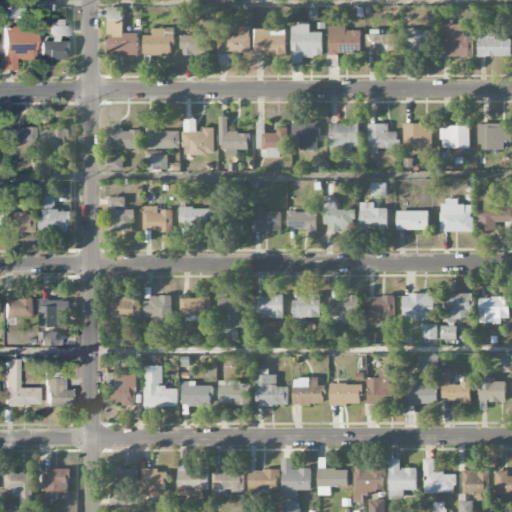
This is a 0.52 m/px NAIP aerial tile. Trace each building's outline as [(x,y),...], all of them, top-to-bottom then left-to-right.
[(138,55),(138,34),(123,33),(123,8),(108,8),(107,55),(138,55)] [(292,63),(302,63),(302,57),(323,57),(322,32),(310,33),(310,24),(291,25),(292,63)] [(464,24),(441,25),(442,58),(473,57),(473,37),(464,37),(464,24)] [(3,26),(2,69),(17,70),(17,59),(34,60),(35,27),(3,26)] [(67,26),(49,26),(50,41),(39,41),(40,59),(70,59),(70,38),(67,38),(67,26)] [(329,26),(328,54),(361,54),(361,31),(346,31),(346,26),(329,26)] [(144,35),(143,55),(174,55),(174,29),(153,29),(153,36),(144,35)] [(255,55),(286,55),(286,29),(255,29),(255,55)] [(431,30),(405,29),(405,43),(411,44),(411,53),(430,53),(431,30)] [(366,53),(399,52),(398,34),(379,35),(379,32),(366,32),(366,53)] [(510,38),(497,39),(496,33),(478,34),(478,58),(511,57),(510,38)] [(182,56),(211,55),(210,35),(181,36),(182,56)] [(250,133),(228,133),(228,116),(221,116),(221,158),(237,157),(237,150),(250,150),(250,133)] [(191,155),(214,155),(215,130),(197,129),(197,120),(184,120),(184,156),(191,157),(191,155)] [(267,158),(280,157),(280,153),(287,152),(287,128),(277,128),(277,133),(265,134),(265,122),(257,122),(257,149),(267,149),(267,158)] [(329,124),(330,151),(359,150),(359,123),(329,124)] [(40,129),(40,148),(67,149),(68,124),(55,124),(55,129),(40,129)] [(292,124),(291,138),(300,138),(300,150),(318,150),(319,125),(292,124)] [(368,125),(368,154),(378,154),(378,149),(398,148),(398,132),(389,132),(388,124),(368,125)] [(505,150),(505,143),(511,143),(511,134),(507,134),(507,125),(478,124),(478,150),(505,150)] [(403,125),(403,150),(431,151),(432,125),(403,125)] [(469,127),(440,126),(440,149),(469,149),(469,127)] [(33,128),(3,128),(4,146),(33,145),(33,128)] [(180,131),(155,132),(155,128),(146,128),(146,149),(180,149),(180,131)] [(140,130),(108,129),(107,149),(139,150),(140,130)] [(168,170),(167,155),(146,155),(146,170),(168,170)] [(123,170),(122,157),(107,158),(108,171),(123,170)] [(371,196),(387,196),(387,183),(372,183),(371,196)] [(71,211),(55,211),(56,196),(41,195),(41,230),(71,230),(71,211)] [(125,197),(108,198),(109,230),(134,230),(133,210),(125,210),(125,197)] [(478,231),(495,231),(495,223),(511,223),(511,198),(504,198),(504,210),(478,211),(478,231)] [(441,232),(472,232),(473,205),(458,205),(458,199),(442,199),(441,232)] [(387,229),(388,209),(374,208),(374,203),(360,203),(360,229),(387,229)] [(160,207),(144,206),(143,231),(174,231),(174,210),(159,210),(160,207)] [(211,208),(180,208),(180,224),(186,224),(186,231),(211,231),(211,208)] [(329,231),(356,231),(355,208),(324,208),(324,225),(329,225),(329,231)] [(288,230),(316,230),(317,209),(288,209),(288,230)] [(397,211),(397,230),(429,231),(429,212),(397,211)] [(281,212),(253,212),(253,232),(282,231),(281,212)] [(3,233),(37,233),(37,213),(4,213),(3,233)] [(218,286),(217,327),(244,328),(245,297),(227,297),(227,286),(218,286)] [(440,340),(456,340),(456,319),(473,319),(473,294),(448,293),(448,302),(443,302),(443,324),(441,324),(440,340)] [(404,320),(436,320),(437,294),(404,294),(404,320)] [(283,296),(255,296),(255,315),(273,314),(273,319),(284,319),(283,296)] [(349,322),(349,318),(358,318),(359,297),(330,296),(330,322),(349,322)] [(367,297),(368,325),(387,324),(387,318),(395,318),(394,296),(367,297)] [(173,297),(144,297),(144,318),(157,318),(157,327),(173,327),(173,297)] [(321,318),(320,297),(292,297),(293,324),(306,324),(306,318),(321,318)] [(509,318),(509,298),(479,297),(479,323),(501,324),(501,318),(509,318)] [(140,320),(140,298),(109,298),(109,325),(120,325),(120,319),(140,320)] [(181,298),(181,320),(194,320),(193,319),(210,318),(210,298),(181,298)] [(35,300),(4,300),(4,318),(35,318),(35,300)] [(69,300),(40,300),(41,328),(69,328),(69,300)] [(437,324),(424,325),(424,340),(437,340),(437,324)] [(58,345),(58,333),(41,333),(41,346),(58,345)] [(439,356),(418,356),(418,372),(439,372),(439,356)] [(511,357),(501,357),(502,373),(511,373),(511,357)] [(37,388),(18,388),(18,359),(4,359),(5,406),(37,405),(37,388)] [(178,406),(177,387),(162,387),(162,366),(144,366),(145,414),(153,414),(153,407),(178,406)] [(277,375),(269,375),(269,370),(255,370),(256,406),(289,405),(289,387),(277,387),(277,375)] [(379,378),(368,378),(367,405),(400,405),(401,384),(391,384),(391,371),(380,370),(379,378)] [(136,371),(104,372),(104,385),(111,385),(111,401),(121,401),(121,406),(137,406),(136,371)] [(70,390),(60,390),(60,373),(45,373),(44,407),(69,407),(70,390)] [(442,401),(470,402),(471,384),(450,383),(450,373),(442,373),(442,401)] [(406,404),(437,405),(438,387),(428,387),(428,375),(406,375),(406,404)] [(318,378),(293,378),(294,405),(324,405),(324,385),(319,386),(318,378)] [(505,382),(495,382),(495,378),(480,378),(480,410),(487,410),(487,402),(505,402),(505,382)] [(212,386),(196,386),(196,381),(182,382),(182,406),(212,406),(212,386)] [(219,382),(219,405),(247,404),(247,382),(219,382)] [(330,405),(361,405),(361,384),(330,384),(330,405)] [(283,499),(298,499),(298,490),(312,490),(311,469),(293,469),(293,458),(282,458),(283,499)] [(417,468),(401,469),(400,459),(389,459),(390,500),(405,500),(405,491),(417,490),(417,468)] [(456,493),(455,474),(435,474),(435,459),(424,459),(424,493),(456,493)] [(384,493),(384,464),(353,465),(354,503),(363,502),(363,494),(384,493)] [(209,495),(209,472),(183,472),(183,466),(179,466),(178,494),(209,495)] [(137,487),(137,470),(115,469),(115,487),(137,487)] [(168,472),(159,472),(159,469),(143,469),(143,496),(167,496),(168,472)] [(349,469),(318,469),(318,495),(331,495),(331,487),(349,487),(349,469)] [(42,470),(43,504),(52,504),(52,496),(69,495),(69,470),(42,470)] [(279,470),(249,470),(249,492),(280,492),(279,470)] [(462,493),(490,494),(490,471),(463,470),(462,493)] [(495,471),(495,494),(511,495),(511,499),(511,470),(511,471),(495,471)] [(213,472),(213,496),(227,496),(227,493),(245,492),(244,471),(213,472)] [(4,490),(13,490),(13,500),(32,501),(33,474),(5,473),(4,490)] [(458,511),(473,511),(473,501),(466,501),(466,494),(458,494),(458,511)] [(283,503),(282,511),(299,511),(299,503),(283,503)]
